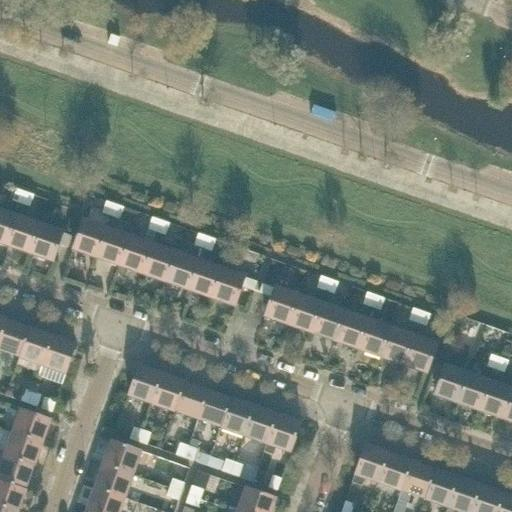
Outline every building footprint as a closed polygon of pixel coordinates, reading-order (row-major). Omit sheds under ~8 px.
[(511,217),(249,139),(237,180),(511,262),(511,217)] [(22,204),(26,192),(17,190),(13,201),(22,204)] [(26,192),(22,204),(30,207),(34,195),(26,192)] [(111,216),(115,205),(107,202),(103,213),(111,216)] [(115,205),(111,216),(120,219),(124,208),(115,205)] [(0,242),(7,245),(17,217),(0,211),(0,242)] [(30,253),(40,225),(17,217),(7,245),(30,253)] [(157,232),(161,221),(153,218),(149,229),(157,232)] [(97,257),(107,229),(83,221),(73,249),(97,257)] [(161,221),(157,232),(166,235),(170,224),(161,221)] [(64,234),(64,233),(40,225),(30,253),(54,261),(60,246),(68,249),(72,237),(64,234)] [(120,266),(130,237),(107,229),(97,257),(120,266)] [(204,249),(208,237),(199,234),(195,245),(204,249)] [(143,274),(153,245),(130,237),(120,266),(143,274)] [(208,237),(204,249),(212,251),(216,240),(208,237)] [(166,282),(176,253),(153,245),(143,274),(166,282)] [(189,290),(199,262),(176,253),(166,282),(189,290)] [(212,298),(222,270),(199,262),(189,290),(212,298)] [(293,281),(297,271),(284,266),(280,276),(293,281)] [(245,278),(246,278),(222,270),(212,298),(236,306),(242,287),(254,291),(257,282),(245,278)] [(326,291),(330,280),(321,277),(317,288),(326,291)] [(330,280),(326,291),(335,294),(339,283),(330,280)] [(275,288),(275,289),(263,284),(260,293),(271,297),(265,316),(289,324),(298,296),(275,288)] [(372,307),(376,296),(367,293),(363,304),(372,307)] [(312,332),(321,304),(298,296),(289,324),(312,332)] [(376,296),(372,307),(381,310),(385,299),(376,296)] [(335,341),(345,312),(321,304),(312,332),(335,341)] [(418,323),(422,312),(413,309),(409,320),(418,323)] [(358,349),(368,320),(345,312),(335,341),(358,349)] [(422,312),(418,323),(427,326),(431,315),(422,312)] [(457,336),(464,318),(460,316),(454,314),(452,321),(449,329),(448,332),(454,334),(457,336)] [(381,357),(391,328),(368,320),(358,349),(381,357)] [(0,350),(20,357),(29,329),(6,321),(0,339),(0,350)] [(404,365),(414,336),(391,328),(381,357),(404,365)] [(43,365),(52,337),(29,329),(20,357),(43,365)] [(427,373),(437,345),(414,336),(404,365),(427,373)] [(66,374),(76,345),(52,337),(43,365),(66,374)] [(496,370),(500,358),(491,355),(487,367),(496,370)] [(500,358),(496,370),(505,373),(509,361),(500,358)] [(444,366),(444,367),(437,364),(433,376),(440,378),(435,395),(459,403),(468,375),(444,366)] [(152,403),(162,375),(138,367),(128,395),(152,403)] [(175,412),(185,384),(162,375),(152,403),(175,412)] [(482,411),(491,383),(468,375),(459,403),(482,411)] [(505,419),(511,398),(511,389),(491,383),(482,411),(505,419)] [(198,420),(208,392),(185,384),(175,412),(198,420)] [(29,404),(33,392),(24,389),(20,401),(29,404)] [(33,392),(29,404),(38,407),(42,395),(33,392)] [(221,428),(231,400),(208,392),(198,420),(221,428)] [(53,412),(57,401),(46,398),(42,408),(53,412)] [(245,436),(254,408),(231,400),(221,428),(245,436)] [(267,444),(277,416),(254,408),(245,436),(267,444)] [(42,443),(50,420),(22,410),(14,433),(42,443)] [(126,438),(134,415),(125,412),(117,435),(126,438)] [(301,424),(277,416),(267,444),(291,452),(301,424)] [(139,442),(143,431),(135,428),(131,439),(139,442)] [(143,431),(139,442),(148,446),(152,434),(143,431)] [(34,466),(42,443),(14,433),(6,456),(34,466)] [(132,475),(141,451),(112,441),(104,465),(132,475)] [(185,458),(189,447),(181,444),(177,456),(185,458)] [(379,483),(389,455),(365,446),(352,483),(362,486),(364,478),(379,483)] [(189,447),(185,458),(194,462),(197,452),(198,450),(189,447)] [(208,466),(211,457),(197,452),(194,462),(208,466)] [(402,491),(412,463),(389,455),(379,483),(402,491)] [(0,480),(26,489),(34,466),(6,456),(0,473),(0,480)] [(211,457),(208,466),(222,472),(226,461),(211,457)] [(231,475),(235,463),(227,460),(226,461),(222,472),(231,475)] [(235,463),(231,475),(240,478),(244,466),(235,463)] [(425,499),(435,471),(412,463),(402,491),(399,500),(409,503),(412,494),(425,499)] [(128,489),(132,475),(104,465),(96,488),(124,498),(131,500),(134,491),(128,489)] [(197,471),(192,486),(203,489),(204,490),(205,490),(211,476),(197,471)] [(448,507),(458,479),(435,471),(425,499),(448,507)] [(277,491),(282,479),(273,476),(269,488),(277,491)] [(170,488),(182,492),(185,483),(173,479),(170,488)] [(462,511),(471,511),(481,487),(458,479),(448,507),(462,511)] [(0,505),(17,511),(26,489),(0,480),(0,505)] [(192,486),(189,495),(201,499),(204,490),(203,489),(192,486)] [(497,511),(504,495),(481,487),(471,511),(497,511)] [(90,511),(119,511),(124,498),(96,488),(88,511),(90,511)] [(179,501),(182,492),(170,488),(167,497),(179,501)] [(239,511),(270,511),(275,498),(247,488),(239,511)] [(198,508),(201,499),(189,495),(186,503),(198,508)] [(511,511),(511,497),(504,495),(497,511),(511,511)] [(399,500),(394,511),(405,511),(409,503),(399,500)] [(351,511),(354,505),(345,502),(341,511),(351,511)]
